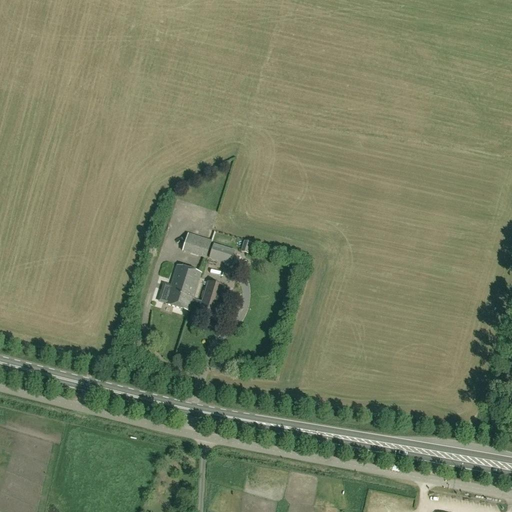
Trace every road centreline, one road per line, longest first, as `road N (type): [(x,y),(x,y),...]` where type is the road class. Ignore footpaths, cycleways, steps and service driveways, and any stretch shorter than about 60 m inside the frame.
road 1 (unclassified): [(511,495),(188,433),(0,387)]
road 2 (primary): [(511,469),(192,410),(0,362)]
